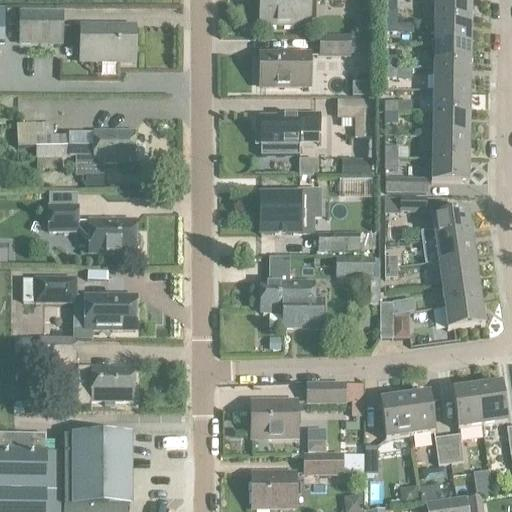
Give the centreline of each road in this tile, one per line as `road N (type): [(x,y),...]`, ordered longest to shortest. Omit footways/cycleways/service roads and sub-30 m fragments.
road 1 (residential): [(202,373),(200,0)]
road 2 (residential): [(511,344),(371,367),(202,373)]
road 3 (residential): [(505,0),(502,212),(511,275)]
road 4 (residential): [(202,511),(202,373)]
